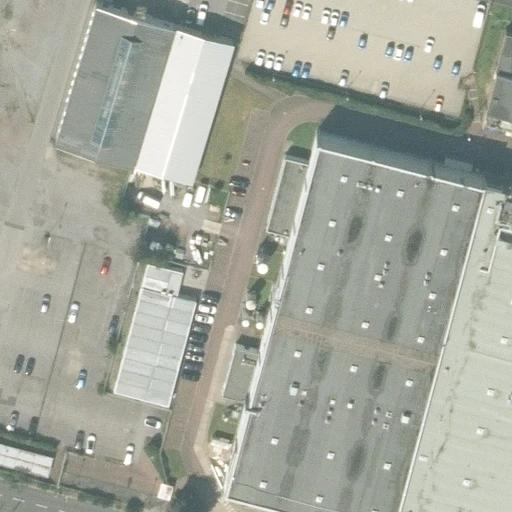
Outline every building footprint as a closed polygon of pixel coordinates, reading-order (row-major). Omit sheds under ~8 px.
[(95,0),(54,139),(131,161),(191,179),(231,42),(232,40),(96,0),(95,0)] [(511,30),(505,29),(485,104),(511,111),(511,30)] [(465,74),(459,76),(461,87),(471,85),(475,84),(472,73),(465,74)] [(511,511),(511,180),(316,128),(307,159),(284,153),(265,226),(288,232),(257,350),(234,343),(221,392),(244,398),(222,481),(336,511),(511,511)] [(182,269),(147,260),(113,388),(168,402),(195,298),(176,292),(182,269)] [(0,460),(43,472),(48,453),(0,440),(0,460)] [(159,488),(157,495),(165,497),(168,498),(170,491),(172,484),(168,483),(161,481),(159,488)]
